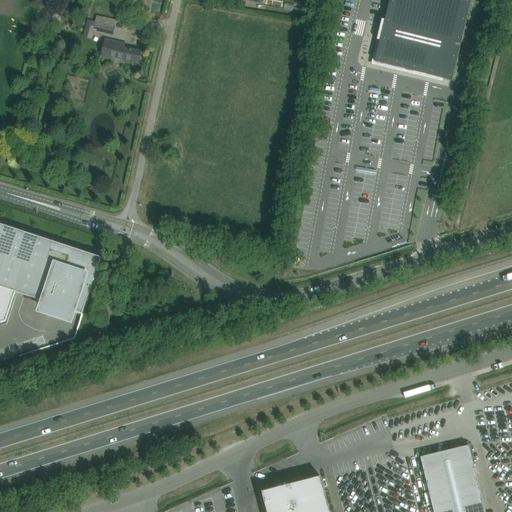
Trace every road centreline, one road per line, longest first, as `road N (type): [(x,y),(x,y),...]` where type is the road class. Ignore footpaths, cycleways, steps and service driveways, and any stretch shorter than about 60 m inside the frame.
road 1 (motorway): [(511,281),(0,440)]
road 2 (motorway): [(0,471),(511,312)]
road 3 (unclassified): [(90,511),(163,487),(325,410),(511,353)]
road 4 (tertiary): [(128,227),(233,293),(278,298),(511,233)]
road 5 (unclassified): [(128,227),(177,0)]
road 6 (tertiary): [(128,227),(0,192)]
